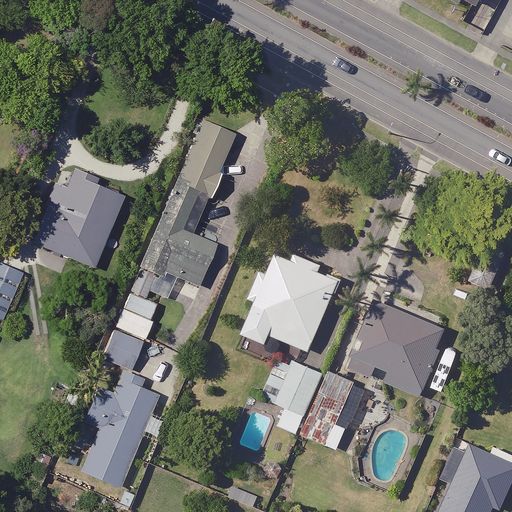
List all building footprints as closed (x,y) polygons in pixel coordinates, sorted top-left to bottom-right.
[(199,117),(139,265),(174,280),(176,275),(198,284),(214,242),(191,233),(233,130),(199,117)] [(94,174),(72,165),(65,183),(54,179),(30,239),(92,265),(123,190),(93,178),(94,174)] [(508,243),(488,234),(468,277),(488,286),(508,243)] [(290,257),(274,250),(265,271),(260,268),(248,295),(254,298),(240,330),(264,341),(267,333),(307,350),(339,277),(317,267),(319,263),(292,251),(290,257)] [(23,267),(0,257),(0,316),(1,317),(23,267)] [(447,317),(379,290),(348,365),(371,374),(375,363),(388,368),(384,380),(420,395),(439,348),(435,346),(447,317)] [(116,314),(99,355),(129,367),(146,327),(156,303),(126,291),(116,314)] [(324,367),(281,349),(261,395),(285,405),(277,423),(296,431),(324,367)] [(120,484),(158,388),(140,381),(142,376),(121,368),(112,390),(96,384),(82,419),(97,425),(80,468),(120,484)] [(366,389),(332,372),(303,432),(337,448),(366,389)] [(511,478),(511,458),(458,435),(440,477),(450,481),(436,511),(488,511),(492,503),(500,507),(511,478)]
